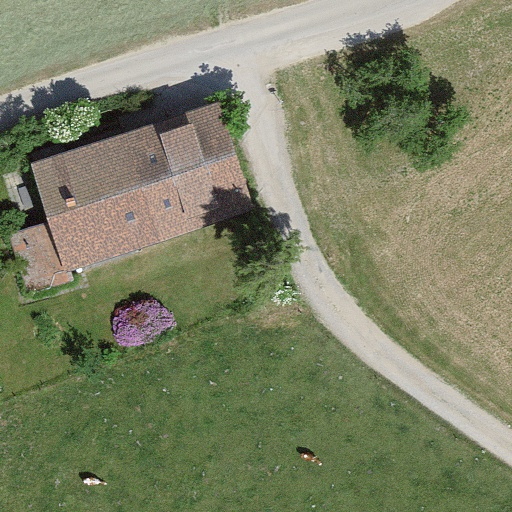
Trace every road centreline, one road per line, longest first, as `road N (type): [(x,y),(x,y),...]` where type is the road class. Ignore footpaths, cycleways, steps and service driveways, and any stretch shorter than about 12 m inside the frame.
road 1 (track): [(224,55),(300,239),(353,332),(511,448)]
road 2 (residential): [(0,124),(402,0)]
